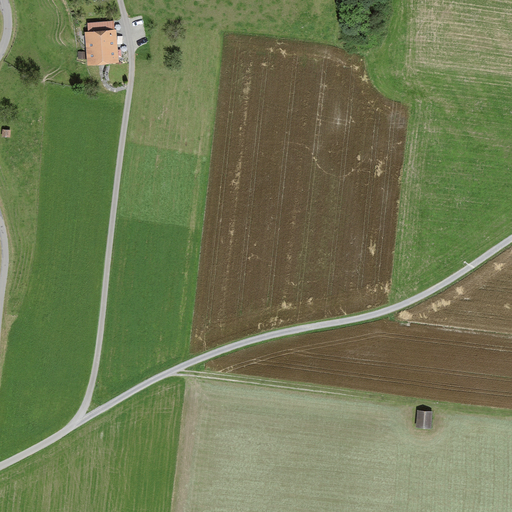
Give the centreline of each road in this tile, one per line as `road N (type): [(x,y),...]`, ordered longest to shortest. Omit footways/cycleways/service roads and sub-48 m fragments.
road 1 (track): [(511,238),(380,313),(239,343),(81,422)]
road 2 (track): [(120,0),(131,74),(97,364),(81,422)]
road 3 (track): [(440,406),(170,371)]
